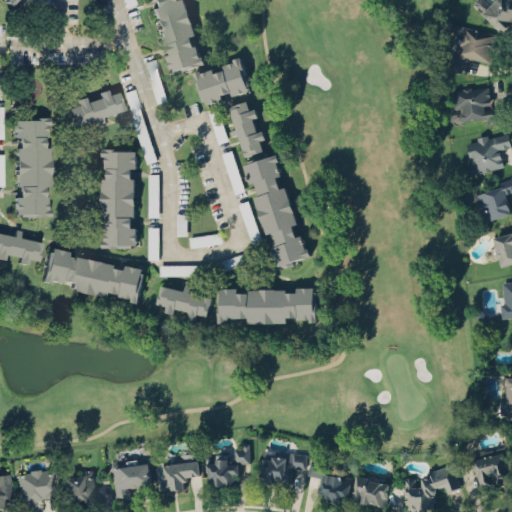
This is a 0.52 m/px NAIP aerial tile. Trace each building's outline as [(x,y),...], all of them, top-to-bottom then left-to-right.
[(38,0),(38,8),(61,9),(60,0),(38,0)] [(183,0),(194,32),(188,34),(193,46),(195,45),(199,57),(202,56),(204,62),(171,73),(165,55),(170,53),(167,43),(164,44),(152,7),(153,6),(151,0),(183,0)] [(511,0),(511,23),(504,32),(473,4),(475,2),(475,0),(486,0),(490,3),(493,0),(511,0)] [(490,62),(465,56),(461,71),(448,68),(452,50),(457,51),(456,49),(457,45),(454,44),(457,33),(454,32),(454,31),(452,29),(453,25),(456,24),(456,23),(478,29),(476,35),(480,36),(482,30),(497,34),(490,62)] [(192,71),(202,100),(204,99),(206,104),(223,99),(222,94),(230,91),(231,95),(249,90),(247,85),(250,85),(240,55),(233,58),(234,61),(222,65),(224,69),(213,73),(211,68),(200,72),(199,69),(192,71)] [(460,121),(486,117),(487,124),(501,122),(499,107),(491,108),(488,85),(451,90),(454,109),(459,108),(460,121)] [(124,92),(146,163),(156,159),(134,88),(124,92)] [(116,90),(123,109),(101,116),(103,122),(99,123),(96,117),(73,125),(68,108),(76,104),(74,99),(84,96),(85,101),(98,96),(96,92),(105,89),(107,94),(116,90)] [(230,130),(236,128),(230,109),(239,106),(238,103),(247,100),(250,108),(255,107),(258,117),(253,118),(257,131),(262,129),(265,138),(261,140),(264,150),(245,156),(238,133),(232,135),(230,130)] [(13,119),(13,137),(18,137),(18,147),(15,147),(15,186),(18,186),(18,197),(14,197),(14,214),(48,215),(49,208),(46,208),(45,186),(48,186),(48,147),(46,147),(45,125),(48,124),(48,117),(29,117),(29,120),(13,119)] [(500,148),(511,146),(509,132),(466,140),(472,173),(503,167),(500,148)] [(101,147),(132,147),(132,149),(137,149),(137,167),(131,167),(131,178),(133,178),(133,215),(131,215),(131,227),(136,227),(136,243),(132,244),(131,246),(101,246),(101,239),(104,239),(104,227),(107,227),(107,216),(100,216),(101,177),(106,177),(106,168),(104,167),(104,155),(101,156),(101,147)] [(244,164),(251,182),(254,181),(258,194),(254,196),(266,233),(270,232),(275,245),(272,246),(278,265),(309,255),(301,234),(295,235),(293,225),(298,222),(285,186),(280,188),(277,176),(281,174),(275,161),(279,160),(276,152),(244,164)] [(158,215),(147,215),(148,172),(159,172),(158,215)] [(476,193),(485,220),(511,211),(506,193),(511,190),(511,176),(499,180),(501,185),(476,193)] [(176,235),(177,212),(187,213),(187,234),(176,235)] [(147,225),(147,258),(158,258),(158,225),(147,225)] [(0,233),(0,258),(5,260),(6,254),(18,257),(17,262),(27,264),(28,259),(38,261),(41,242),(19,237),(20,230),(15,229),(14,236),(0,233)] [(189,236),(190,246),(222,241),(220,231),(189,236)] [(511,231),(494,237),(502,265),(511,262),(511,231)] [(65,256),(66,251),(51,248),(50,252),(47,251),(41,280),(48,282),(48,280),(69,284),(68,288),(109,296),(110,292),(117,293),(116,297),(128,299),(128,301),(137,303),(144,272),(141,271),(142,268),(126,264),(125,270),(117,268),(118,264),(77,255),(76,259),(65,256)] [(158,263),(159,274),(202,273),(201,263),(158,263)] [(511,315),(502,317),(501,303),(504,303),(502,281),(511,280),(511,315)] [(184,290),(161,284),(156,303),(166,305),(165,311),(174,313),(175,308),(188,311),(187,317),(191,318),(196,319),(197,313),(207,316),(212,296),(189,291),(190,283),(185,282),(184,290)] [(216,291),(220,291),(220,286),(238,286),(238,292),(248,292),(248,289),(286,288),(286,291),(297,291),(297,286),(313,286),(314,290),(316,290),(316,322),(309,322),(309,319),(297,319),(297,316),(286,316),(286,322),(248,322),(248,316),(237,317),(237,319),(225,319),(225,322),(217,322),(216,291)] [(511,414),(501,414),(501,390),(498,387),(499,380),(501,373),(505,376),(510,376),(511,376),(511,414)] [(212,479),(212,486),(217,487),(221,486),(225,484),(229,485),(234,484),(233,474),(240,474),(239,463),(250,463),(249,442),(242,442),(242,447),(234,448),(235,457),(232,455),(228,456),(227,453),(216,454),(216,457),(206,458),(207,479),(212,479)] [(480,488),(497,485),(497,484),(511,480),(504,445),(472,452),(480,488)] [(263,459),(272,460),(273,456),(287,458),(287,460),(292,461),(293,452),(307,454),(305,468),(292,466),(291,481),(275,479),(275,483),(266,482),(267,477),(261,477),(263,459)] [(154,465),(198,460),(200,475),(187,476),(187,481),(183,482),(184,489),(158,492),(154,465)] [(151,485),(148,463),(126,466),(126,462),(112,464),(117,500),(131,498),(130,488),(151,485)] [(309,474),(321,476),(318,498),(348,502),(352,476),(336,474),(337,465),(311,462),(309,474)] [(444,485),(447,493),(462,487),(452,463),(450,462),(449,463),(449,464),(436,469),(427,469),(427,478),(422,478),(422,486),(416,486),(415,477),(405,478),(405,504),(408,504),(408,508),(417,508),(417,511),(426,511),(428,509),(433,509),(433,501),(436,501),(435,493),(436,492),(436,488),(437,488),(444,485)] [(93,468),(80,470),(81,476),(62,479),(66,503),(79,501),(80,504),(85,503),(84,500),(97,498),(93,468)] [(27,511),(36,511),(35,498),(55,497),(53,469),(18,472),(20,511),(27,511)] [(0,474),(0,506),(13,505),(8,473),(0,474)] [(353,500),(386,504),(389,479),(356,475),(353,500)]
